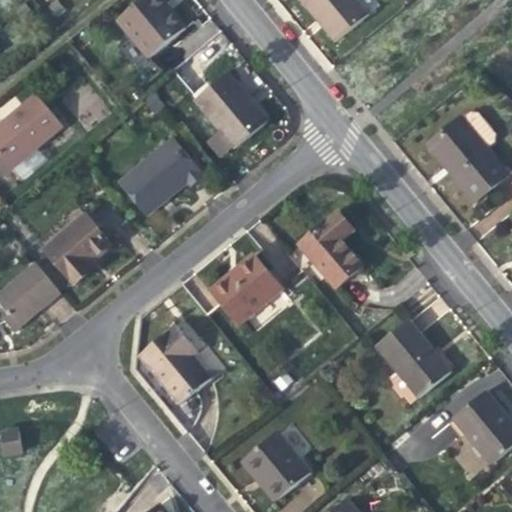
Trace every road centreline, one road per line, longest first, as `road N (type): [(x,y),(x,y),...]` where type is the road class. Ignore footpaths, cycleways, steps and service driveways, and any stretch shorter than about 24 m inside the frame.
road 1 (residential): [(335,123),(117,306),(70,367)]
road 2 (residential): [(511,337),(335,123)]
road 3 (residential): [(215,511),(113,388),(70,367)]
road 4 (residential): [(335,123),(233,0)]
